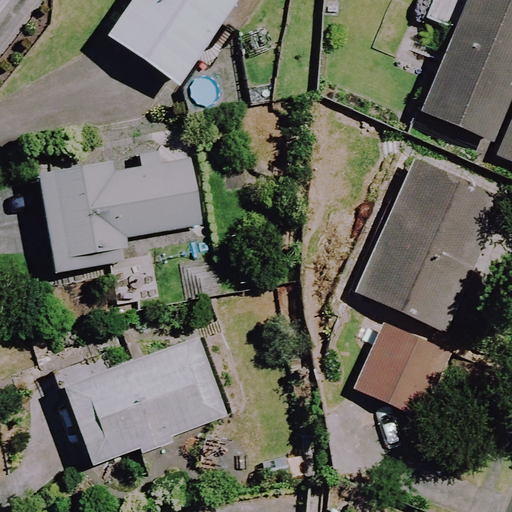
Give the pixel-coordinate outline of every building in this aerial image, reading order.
[(236,0),(134,0),(105,43),(174,91),(236,0)] [(511,90),(511,0),(438,0),(416,55),(441,65),(420,117),(475,140),(493,147),(489,156),(511,165),(511,91),(511,90)] [(186,153),(35,180),(52,277),(125,264),(121,241),(199,228),(186,153)] [(502,205),(410,165),(353,295),(446,336),(502,205)] [(450,358),(381,328),(354,391),(422,421),(450,358)] [(225,419),(200,341),(114,369),(109,356),(56,373),(87,469),(165,444),(163,439),(225,419)]
